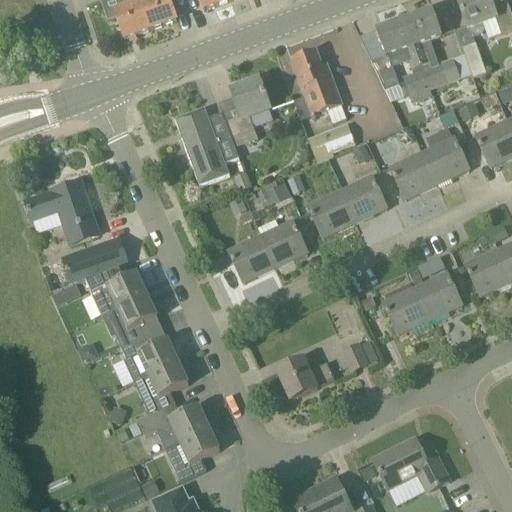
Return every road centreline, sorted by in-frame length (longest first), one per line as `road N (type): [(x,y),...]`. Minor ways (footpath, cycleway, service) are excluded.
road 1 (residential): [(204,328),(511,196)]
road 2 (secondary): [(352,0),(102,94)]
road 3 (residential): [(204,328),(112,137),(102,94)]
road 4 (residential): [(262,463),(450,381)]
road 5 (residential): [(262,463),(255,431),(204,328)]
road 6 (residential): [(511,501),(450,381)]
